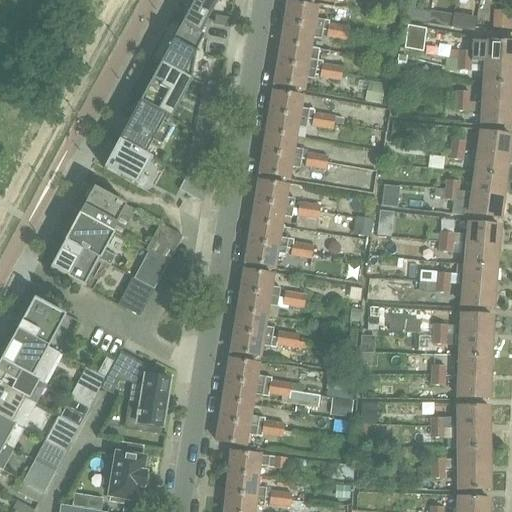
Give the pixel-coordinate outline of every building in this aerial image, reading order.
[(193,0),(181,24),(199,34),(217,0),(193,0)] [(416,0),(413,0),(407,0),(405,18),(427,21),(429,12),(415,10),(416,0)] [(316,8),(307,7),(287,3),(284,23),(323,30),(327,30),(327,25),(328,21),(315,19),(316,8)] [(511,11),(493,10),(492,28),(511,29),(511,11)] [(453,15),(430,11),(427,24),(450,28),(453,15)] [(453,15),(450,28),(464,31),(467,16),(453,13),(453,15)] [(215,14),(213,24),(228,26),(230,16),(215,14)] [(284,23),(280,44),(310,48),(311,38),(321,39),(323,30),(284,23)] [(181,24),(160,63),(191,80),(196,51),(203,37),(199,34),(181,24)] [(336,40),(338,27),(327,25),(327,30),(325,38),(336,40)] [(406,26),(403,48),(422,51),(425,28),(408,26),(406,26)] [(349,28),(338,27),(336,40),(347,42),(349,28)] [(471,60),(480,61),(511,62),(511,42),(475,40),(475,41),(471,40),(470,52),(472,52),(471,60)] [(280,44),(277,64),(316,70),(320,70),(321,64),(321,62),(317,61),(319,50),(310,48),(280,44)] [(457,51),(456,61),(471,62),(471,60),(472,52),(470,52),(457,51)] [(397,55),(396,69),(398,69),(405,70),(407,56),(397,55)] [(470,72),(471,62),(456,61),(455,70),(470,72)] [(484,71),(483,81),(511,83),(511,62),(480,61),(479,70),(484,71)] [(160,63),(139,102),(165,116),(171,119),(191,80),(160,63)] [(277,64),(274,85),(303,89),(305,78),(314,79),(316,70),(277,64)] [(329,80),(332,66),(321,64),(320,70),(319,78),(329,80)] [(332,66),(329,80),(340,82),(342,68),(332,66)] [(478,93),(477,102),(511,104),(511,83),(483,81),(482,92),(478,92),(478,93)] [(368,82),(365,101),(381,104),(385,84),(368,82)] [(205,86),(198,131),(213,134),(220,88),(205,86)] [(469,102),(469,92),(454,91),(454,101),(469,102)] [(269,113),(308,119),(312,119),(313,112),(313,110),(300,108),(302,97),(273,92),(269,113)] [(468,112),(469,102),(454,101),(453,110),(468,112)] [(162,123),(165,116),(139,102),(118,140),(144,155),(152,140),(161,145),(171,128),(162,123)] [(511,120),(511,104),(477,102),(477,112),(481,113),(481,123),(511,125),(511,120)] [(311,128),(322,129),(324,113),(313,112),(312,119),(311,128)] [(308,119),(269,113),(266,133),(295,138),(297,127),(306,128),(308,119)] [(336,115),(324,113),(322,129),(333,131),(336,115)] [(193,131),(190,150),(209,161),(213,134),(195,131),(193,131)] [(474,142),(472,152),(508,156),(510,136),(479,132),(478,142),(474,142)] [(266,133),(263,153),(301,159),(303,150),(293,148),(295,138),(266,133)] [(118,140),(103,168),(136,187),(143,190),(149,179),(142,175),(151,158),(144,155),(118,140)] [(450,140),(449,150),(464,152),(465,142),(450,140)] [(462,161),(464,152),(449,150),(448,159),(462,161)] [(474,173),(505,177),(508,156),(472,152),(471,162),(475,162),(474,173)] [(301,159),(263,153),(259,174),(288,179),(290,166),(300,168),(301,159)] [(304,168),(314,169),(317,155),(306,153),(305,160),(304,168)] [(317,155),(314,169),(325,171),(327,157),(317,155)] [(468,183),(467,193),(502,198),(505,177),(474,173),(472,184),(468,183)] [(185,177),(178,190),(202,203),(205,187),(185,177)] [(458,192),(460,182),(445,180),(444,190),(458,192)] [(258,182),(255,202),(293,208),(295,199),(285,197),(287,187),(258,182)] [(93,188),(78,215),(110,232),(119,216),(128,221),(134,210),(93,188)] [(442,201),(443,200),(444,190),(434,189),(432,199),(442,201)] [(457,202),(458,192),(444,190),(443,200),(453,201),(457,202)] [(453,201),(451,214),(468,217),(468,214),(500,218),(502,198),(467,193),(458,192),(457,202),(453,201)] [(293,208),(255,202),(251,222),(280,227),(282,216),(292,218),(293,208)] [(296,216),(307,218),(309,204),(299,202),(296,216)] [(320,205),(309,204),(307,218),(317,220),(320,205)] [(113,234),(110,232),(78,215),(64,242),(97,260),(109,266),(114,257),(104,251),(113,234)] [(355,217),(352,235),(370,238),(373,220),(355,217)] [(251,222),(248,242),(286,249),(291,250),(292,243),(293,243),(293,240),(278,238),(280,227),(251,222)] [(466,235),(461,235),(460,244),(497,247),(499,225),(467,223),(466,235)] [(391,230),(377,228),(377,236),(390,237),(391,230)] [(439,233),(438,243),(453,244),(454,234),(439,233)] [(97,260),(64,242),(49,269),(83,287),(95,265),(94,265),(97,260)] [(275,257),(285,259),(286,249),(248,242),(245,263),(273,268),(275,257)] [(302,244),(293,243),(292,243),(291,250),(290,257),(300,259),(302,244)] [(452,253),(453,244),(438,243),(438,252),(452,253)] [(314,246),(302,244),(300,259),(311,260),(314,246)] [(465,255),(464,265),(495,267),(497,247),(460,244),(459,254),(465,255)] [(133,279),(134,279),(153,290),(168,263),(148,252),(133,279)] [(458,275),(457,285),(494,288),(495,267),(464,265),(463,275),(458,275)] [(243,271),(240,291),(278,297),(280,288),(271,286),(273,276),(243,271)] [(435,284),(450,284),(450,275),(436,274),(435,284)] [(149,299),(153,290),(134,279),(129,288),(149,299)] [(419,283),(418,293),(449,295),(450,284),(435,284),(419,283)] [(492,309),(494,288),(457,285),(456,295),(462,295),(461,306),(492,309)] [(240,291),(237,311),(266,315),(268,305),(277,307),(278,297),(240,291)] [(281,306),(287,307),(292,308),(295,293),(284,291),(281,306)] [(295,293),(292,308),(303,310),(304,303),(306,295),(295,293)] [(16,330),(48,347),(65,315),(33,298),(16,330)] [(350,310),(349,323),(360,323),(360,310),(350,310)] [(237,311),(234,331),(272,337),(274,329),(264,327),(264,326),(266,315),(237,311)] [(455,325),(454,335),(490,336),(491,316),(461,314),(460,326),(455,325)] [(367,318),(367,331),(378,331),(378,318),(368,318),(367,318)] [(432,324),(432,334),(446,335),(447,325),(432,324)] [(0,359),(0,360),(32,377),(48,347),(16,330),(0,359)] [(275,348),(275,346),(276,338),(272,337),(234,331),(230,352),(259,357),(261,346),(275,348)] [(276,338),(275,346),(285,348),(288,333),(277,331),(276,338)] [(288,333),(285,348),(296,349),(297,341),(298,335),(288,333)] [(446,345),(446,335),(432,334),(431,344),(446,345)] [(489,357),(490,336),(454,335),(454,345),(459,345),(459,355),(489,357)] [(360,336),(360,353),(374,353),(375,337),(360,336)] [(454,366),(453,376),(489,378),(489,357),(459,355),(459,366),(454,366)] [(0,385),(28,400),(38,380),(32,377),(0,360),(0,385)] [(229,360),(226,380),(269,387),(270,381),(270,377),(267,377),(265,376),(256,375),(258,365),(229,360)] [(134,435),(160,439),(169,384),(145,380),(147,371),(136,363),(130,375),(127,387),(142,389),(134,435)] [(430,366),(430,376),(445,376),(445,366),(430,366)] [(85,368),(77,385),(96,395),(99,389),(105,379),(97,374),(90,371),(85,368)] [(119,380),(108,374),(105,379),(101,388),(111,393),(119,380)] [(445,386),(445,376),(430,376),(430,386),(445,386)] [(488,399),(489,378),(453,376),(453,386),(458,386),(457,398),(488,399)] [(224,389),(222,401),(251,405),(253,395),(264,396),(267,397),(268,395),(269,387),(226,380),(224,389)] [(269,387),(268,395),(278,396),(280,383),(270,381),(269,387)] [(280,383),(278,396),(281,397),(289,398),(290,391),(291,385),(280,383)] [(0,416),(12,423),(19,408),(31,414),(36,404),(28,400),(0,385),(0,416)] [(319,395),(290,391),(289,398),(281,397),(280,402),(317,408),(319,395)] [(334,400),(331,416),(350,419),(352,402),(334,400)] [(222,401),(219,421),(262,428),(263,422),(263,418),(249,416),(251,405),(222,401)] [(443,417),(443,427),(452,427),(488,427),(488,406),(457,407),(457,417),(452,417),(443,417)] [(0,442),(4,445),(15,425),(12,423),(0,416),(0,442)] [(429,418),(429,427),(443,427),(443,417),(429,418)] [(219,421),(216,442),(244,446),(246,435),(255,436),(260,437),(261,435),(262,428),(219,421)] [(262,428),(261,435),(271,437),(273,423),(263,422),(262,428)] [(284,425),(273,423),(271,437),(282,438),(284,425)] [(429,427),(429,436),(444,436),(443,427),(429,427)] [(444,436),(444,439),(446,439),(452,439),(452,437),(457,437),(457,448),(488,448),(488,427),(452,427),(443,427),(444,436)] [(65,452),(71,442),(50,431),(45,441),(65,452)] [(40,450),(61,461),(66,453),(65,452),(45,441),(44,441),(40,450)] [(143,487),(145,473),(141,472),(144,458),(140,458),(142,446),(119,442),(117,454),(115,453),(109,496),(110,496),(109,501),(122,504),(123,499),(137,501),(139,487),(143,487)] [(445,469),(452,469),(488,468),(488,448),(457,448),(457,459),(430,459),(430,469),(445,469)] [(229,454),(227,474),(256,477),(257,467),(266,468),(267,458),(229,454)] [(273,458),(272,469),(286,470),(287,460),(273,458)] [(27,473),(23,482),(44,493),(49,484),(55,473),(34,461),(27,473)] [(488,490),(488,468),(452,469),(452,478),(457,478),(457,490),(488,490)] [(445,469),(430,469),(430,480),(445,480),(445,469)] [(227,474),(224,494),(264,498),(265,489),(254,488),(256,477),(227,474)] [(44,493),(23,482),(16,493),(37,505),(44,493)] [(335,486),(334,498),(349,499),(350,486),(335,486)] [(279,507),(280,492),(269,491),(268,506),(279,507)] [(291,493),(280,492),(279,507),(289,508),(291,493)] [(262,508),(264,498),(224,494),(222,511),(252,511),(253,507),(262,508)] [(102,499),(87,497),(85,510),(99,511),(102,499)] [(451,508),(450,511),(487,511),(488,500),(457,498),(457,509),(451,508)]
